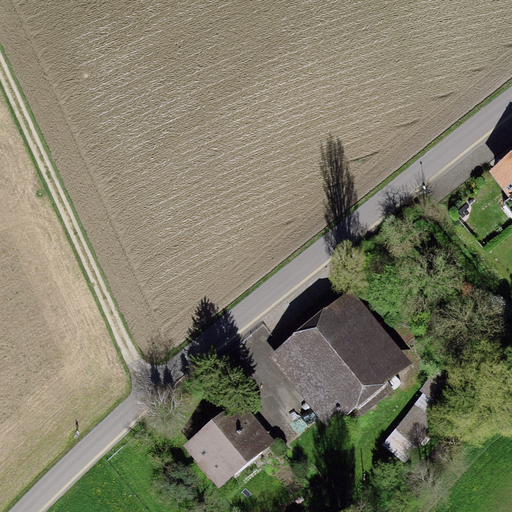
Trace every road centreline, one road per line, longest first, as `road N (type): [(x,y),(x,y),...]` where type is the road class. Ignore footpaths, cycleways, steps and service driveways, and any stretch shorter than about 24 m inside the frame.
road 1 (tertiary): [(31,511),(153,396),(511,115)]
road 2 (track): [(153,396),(0,64)]
road 3 (track): [(417,511),(511,404)]
